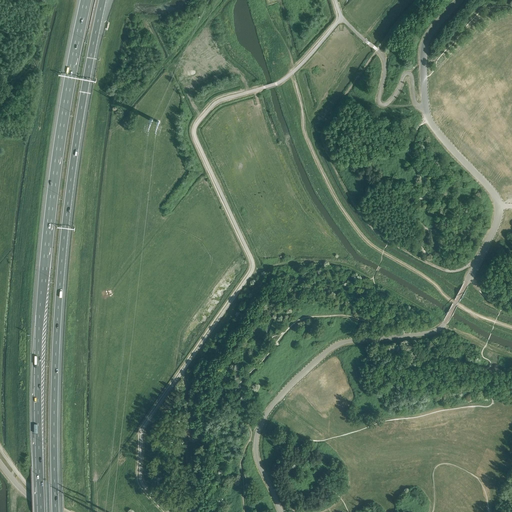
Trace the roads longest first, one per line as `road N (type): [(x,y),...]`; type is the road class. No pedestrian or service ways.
road 1 (unknown): [(265,87),(220,96),(191,131),(250,263),(138,430),(136,477),(163,511)]
road 2 (motorway): [(85,0),(39,315),(40,511)]
road 3 (motorway): [(55,511),(68,203),(102,0)]
road 4 (unclassified): [(280,511),(255,453),(269,408),(331,347),(444,324),(496,224),(498,205)]
road 5 (track): [(476,264),(443,269),(388,241),(344,188),(321,137),(415,0)]
road 6 (unknown): [(291,69),(319,166),(364,238),(471,313),(511,327)]
road 7 (track): [(252,270),(310,258),(352,263),(491,347)]
road 8 (unclassified): [(498,205),(425,112),(424,44),(459,0)]
